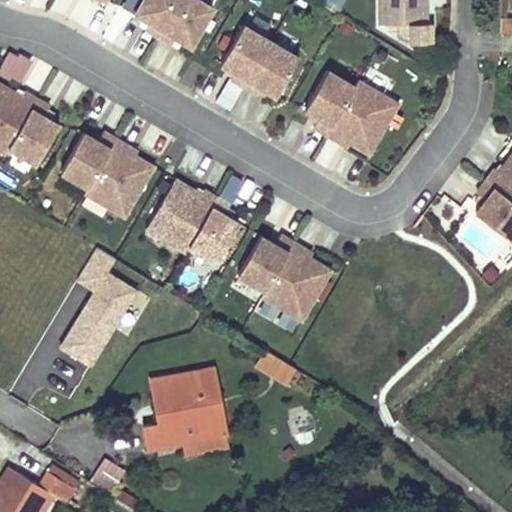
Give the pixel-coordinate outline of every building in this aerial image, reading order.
[(160,35),(164,28),(180,0),(143,0),(136,11),(151,20),(147,27),(160,35)] [(173,43),(178,36),(192,44),(214,7),(202,0),(180,0),(164,28),(160,35),(173,43)] [(382,0),(383,25),(414,24),(414,43),(435,42),(434,24),(429,24),(428,0),(382,0)] [(246,86),(250,79),(272,42),(245,25),(222,63),(237,71),(233,79),(246,86)] [(259,94),(264,87),(278,95),(300,58),(272,42),(250,79),(246,86),(259,94)] [(317,126),(329,134),(357,87),(330,70),(307,108),(322,117),(317,126)] [(0,140),(9,146),(12,140),(38,96),(40,93),(27,85),(25,88),(0,73),(0,140)] [(343,142),(345,137),(371,153),(400,103),(374,88),(361,80),(357,87),(329,134),(343,142)] [(40,93),(12,140),(25,148),(40,156),(63,118),(48,109),(53,100),(40,93)] [(77,178),(90,185),(118,138),(105,130),(100,139),(85,131),(62,169),(77,178)] [(90,185),(86,191),(126,215),(155,165),(129,149),(131,146),(118,138),(116,141),(90,185)] [(511,198),(511,159),(503,172),(499,169),(489,181),(511,198)] [(147,227),(187,251),(190,245),(218,197),(205,189),(203,193),(176,178),(147,227)] [(511,238),(511,198),(489,181),(480,193),(489,199),(479,212),(511,238)] [(218,197),(190,245),(218,261),(241,223),(226,214),(231,205),(218,197)] [(255,283),(267,290),(296,243),(283,235),(277,244),(263,236),(240,274),(255,283)] [(267,290),(264,296),(304,320),(333,270),(307,254),(309,251),(296,243),(293,246),(267,290)] [(91,362),(136,288),(108,270),(116,257),(97,245),(77,278),(95,288),(61,344),(91,362)] [(169,270),(151,259),(144,270),(163,281),(169,270)] [(298,366),(266,347),(258,362),(290,381),(298,366)] [(151,378),(157,404),(165,402),(169,417),(159,419),(146,422),(150,447),(183,440),(186,453),(231,444),(226,423),(212,426),(209,412),(216,410),(212,388),(219,387),(215,365),(151,378)] [(212,426),(226,423),(219,387),(212,388),(216,410),(209,412),(212,426)] [(165,402),(157,404),(159,419),(169,417),(165,402)] [(297,442),(315,436),(305,406),(287,412),(297,442)] [(89,482),(112,492),(123,465),(101,455),(89,482)] [(38,465),(66,482),(71,474),(43,456),(38,465)] [(0,474),(0,511),(31,511),(46,488),(58,496),(66,482),(38,465),(30,478),(6,464),(0,474)]
